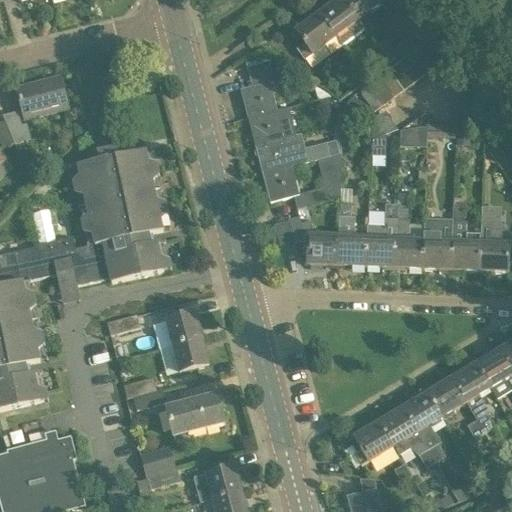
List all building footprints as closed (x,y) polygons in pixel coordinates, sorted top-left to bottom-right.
[(359,23),(341,0),(340,0),(318,16),(336,40),(335,40),(341,48),(364,31),(359,23)] [(341,0),(359,23),(364,31),(367,35),(379,27),(370,15),(382,6),(377,0),(341,0)] [(336,40),(318,16),(295,34),(304,46),(296,51),(305,63),(335,40),(336,40)] [(381,53),(390,65),(399,59),(390,46),(386,41),(377,48),(381,53)] [(427,44),(417,51),(432,72),(442,65),(427,44)] [(417,51),(407,58),(423,79),(432,72),(417,51)] [(390,65),(381,53),(372,60),(381,72),(390,65)] [(407,58),(398,65),(413,86),(423,79),(407,58)] [(249,120),(277,113),(270,86),(274,85),(269,64),(247,70),(252,89),(240,92),(241,93),(242,93),(249,120)] [(413,86),(398,65),(388,73),(403,93),(413,86)] [(349,77),(358,89),(367,82),(358,70),(349,77)] [(388,73),(378,80),(394,101),(403,93),(388,73)] [(25,123),(68,112),(60,80),(17,90),(25,123)] [(378,80),(369,87),(384,108),(394,101),(378,80)] [(384,108),(369,87),(359,94),(375,115),(384,108)] [(365,109),(351,99),(341,114),(355,124),(365,109)] [(289,110),(277,113),(249,120),(257,149),(296,138),(289,110)] [(5,124),(14,146),(31,142),(27,126),(22,127),(18,114),(2,118),(5,124)] [(14,146),(5,124),(0,124),(0,146),(3,150),(14,146)] [(428,139),(443,140),(444,127),(429,127),(428,139)] [(400,133),(399,149),(426,150),(426,129),(419,129),(400,133)] [(301,137),(296,138),(257,149),(264,177),(292,170),(309,166),(339,157),(335,143),(325,145),(325,146),(305,152),(301,137)] [(371,163),(386,164),(386,141),(372,148),(371,163)] [(57,277),(60,293),(111,281),(112,286),(164,274),(157,245),(149,247),(147,237),(163,234),(146,154),(118,160),(116,150),(97,154),(99,164),(78,168),(95,247),(75,252),(73,240),(34,249),(35,250),(7,257),(9,265),(0,267),(0,413),(41,405),(35,375),(27,377),(24,367),(40,364),(23,285),(57,277)] [(410,163),(411,154),(400,154),(400,163),(410,163)] [(292,170),(264,177),(271,204),(270,204),(270,205),(293,200),(297,212),(308,209),(340,201),(341,180),(334,181),(329,185),(326,188),(326,189),(299,197),(292,170)] [(452,244),(451,274),(479,275),(481,246),(481,236),(466,235),(466,225),(464,225),(465,210),(460,209),(460,202),(453,202),(453,199),(452,225),(451,244),(452,244)] [(338,235),(338,240),(337,269),(365,270),(366,241),(353,240),(353,236),(355,236),(355,219),(351,219),(351,205),(338,204),(338,235)] [(367,227),(366,241),(365,270),(394,271),(397,207),(385,206),(385,221),(384,221),(384,228),(367,227)] [(406,207),(397,207),(394,271),(423,273),(424,243),(406,242),(407,222),(405,222),(406,207)] [(297,212),(297,213),(298,220),(287,223),(273,226),(279,247),(293,244),(303,242),(303,257),(309,257),(308,267),(337,269),(338,240),(311,239),(311,223),(308,209),(297,212)] [(481,210),(480,225),(492,226),(493,211),(481,210)] [(424,243),(423,273),(451,274),(452,244),(451,244),(424,243)] [(511,246),(481,246),(479,275),(508,276),(509,264),(511,264),(511,246)] [(172,350),(202,342),(196,315),(165,323),(172,350)] [(141,330),(136,317),(106,325),(110,338),(141,330)] [(202,342),(172,350),(179,376),(209,368),(202,342)] [(511,344),(500,352),(511,372),(511,344)] [(511,372),(500,352),(475,366),(490,391),(497,401),(511,393),(511,372)] [(475,366),(451,381),(466,406),(476,423),(484,436),(494,430),(487,418),(490,416),(479,398),(490,391),(475,366)] [(133,400),(157,394),(153,380),(123,388),(127,401),(133,400)] [(466,406),(451,381),(427,396),(442,420),(466,406)] [(163,392),(157,394),(133,400),(137,399),(140,412),(137,413),(166,405),(163,392)] [(427,396),(403,410),(418,435),(417,435),(427,452),(435,466),(445,460),(438,447),(440,446),(430,428),(442,420),(427,396)] [(174,440),(188,436),(225,427),(217,397),(166,411),(174,440)] [(418,435),(403,410),(378,425),(393,450),(398,458),(410,451),(418,458),(426,471),(435,466),(427,452),(417,435),(418,435)] [(484,436),(476,423),(467,429),(474,442),(484,436)] [(393,450),(378,425),(353,440),(361,453),(355,457),(362,469),(393,450)] [(74,511),(86,509),(74,463),(77,462),(71,439),(49,445),(48,443),(7,453),(8,456),(0,457),(0,505),(1,511),(74,511)] [(170,451),(160,453),(140,458),(146,480),(147,480),(175,473),(170,451)] [(393,473),(401,486),(411,479),(403,467),(393,473)] [(212,503),(242,495),(235,469),(205,477),(212,503)] [(177,472),(175,473),(147,480),(150,493),(181,485),(177,472)] [(498,486),(494,477),(481,482),(484,491),(498,486)] [(360,495),(376,491),(373,481),(359,481),(361,490),(358,491),(360,495)] [(143,511),(153,511),(146,482),(136,484),(143,511)] [(376,491),(360,495),(346,498),(349,511),(381,511),(376,491)] [(492,496),(495,506),(503,508),(499,493),(492,496)] [(246,511),(242,495),(212,503),(215,511),(213,511),(246,511)] [(439,511),(445,509),(440,501),(439,498),(428,503),(432,511),(439,511)] [(413,509),(415,511),(429,511),(424,502),(413,509)]
